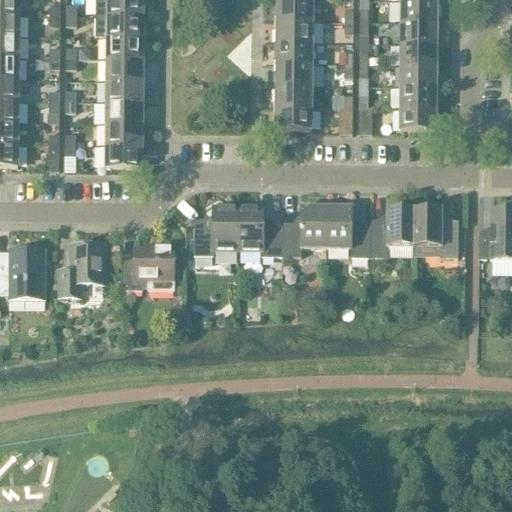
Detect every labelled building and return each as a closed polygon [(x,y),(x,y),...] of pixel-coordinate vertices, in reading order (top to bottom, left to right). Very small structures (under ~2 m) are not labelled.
[(0,0),(0,19),(18,20),(18,0),(0,0)] [(143,21),(142,0),(94,0),(95,21),(143,21)] [(312,26),(312,4),(276,4),(276,26),(312,26)] [(436,27),(436,5),(400,5),(400,27),(436,27)] [(59,20),(59,9),(49,9),(49,20),(59,20)] [(76,20),(76,10),(66,10),(66,20),(76,20)] [(353,26),(353,14),(344,14),(344,26),(353,26)] [(368,27),(368,15),(359,14),(359,26),(368,27)] [(0,41),(18,41),(18,20),(0,19),(0,41)] [(59,31),(59,20),(49,20),(49,31),(59,31)] [(76,31),(76,20),(66,20),(66,31),(76,31)] [(142,43),(143,21),(95,21),(95,42),(106,42),(142,43)] [(312,48),(312,26),(276,26),(276,47),(312,48)] [(353,38),(353,26),(344,26),(344,38),(353,38)] [(368,39),(368,27),(359,26),(359,38),(368,39)] [(436,49),(436,27),(400,27),(400,48),(436,49)] [(0,62),(18,63),(18,41),(0,41),(0,62)] [(142,64),(142,43),(106,42),(106,64),(142,64)] [(312,69),(312,48),(276,47),(276,69),(312,69)] [(436,70),(436,49),(400,48),(400,70),(436,70)] [(59,63),(59,53),(49,52),(49,63),(59,63)] [(75,64),(75,53),(65,53),(65,64),(75,64)] [(353,70),(353,58),(344,58),(344,70),(353,70)] [(367,70),(368,58),(359,58),(359,70),(367,70)] [(0,84),(18,85),(18,63),(0,62),(0,84)] [(59,74),(59,63),(49,63),(49,74),(59,74)] [(75,74),(75,64),(65,64),(65,74),(75,74)] [(142,86),(142,64),(106,64),(106,86),(142,86)] [(311,91),(312,69),(276,69),(276,91),(311,91)] [(352,82),(353,70),(344,70),(344,82),(352,82)] [(367,82),(367,70),(359,70),(358,82),(367,82)] [(435,92),(436,70),(400,70),(399,92),(435,92)] [(0,105),(18,106),(18,85),(0,84),(0,105)] [(142,108),(142,86),(106,86),(106,107),(142,108)] [(311,112),(311,91),(276,91),(275,112),(311,112)] [(435,114),(435,92),(399,92),(399,113),(435,114)] [(58,107),(58,96),(48,96),(48,106),(58,107)] [(75,107),(75,96),(65,96),(65,107),(75,107)] [(352,114),(352,102),(343,101),(343,113),(352,114)] [(367,113),(367,101),(358,101),(358,113),(367,113)] [(0,127),(17,128),(18,106),(0,105),(0,127)] [(58,117),(58,107),(48,106),(48,117),(58,117)] [(75,118),(75,107),(65,107),(65,118),(75,118)] [(141,129),(142,108),(106,107),(105,129),(141,129)] [(311,135),(311,112),(275,112),(275,134),(311,135)] [(352,139),(352,114),(343,113),(339,113),(338,139),(352,139)] [(371,139),(372,113),(367,113),(358,113),(358,139),(371,139)] [(435,136),(435,114),(399,113),(399,135),(435,136)] [(0,149),(17,149),(17,128),(0,127),(0,149)] [(141,151),(141,129),(105,129),(105,150),(141,151)] [(58,150),(58,139),(48,139),(48,150),(58,150)] [(74,150),(75,139),(65,139),(64,150),(74,150)] [(0,171),(17,172),(17,149),(0,149),(0,171)] [(58,176),(58,150),(48,150),(48,158),(45,158),(45,176),(58,176)] [(74,161),(74,150),(64,150),(64,161),(74,161)] [(141,173),(141,151),(105,150),(105,173),(141,173)] [(237,255),(237,211),(212,210),(212,223),(210,223),(207,226),(207,228),(193,228),(193,260),(213,261),(213,255),(237,255)] [(281,261),(281,229),(268,229),(268,226),(265,223),(262,223),(263,211),(237,211),(237,255),(261,255),(261,261),(281,261)] [(325,252),(326,211),(300,211),(300,224),(298,224),(295,226),(295,229),(281,229),(281,261),(301,261),(301,252),(325,252)] [(369,262),(369,224),(356,224),(356,221),(353,218),(351,218),(351,212),(326,211),(325,252),(350,253),(350,262),(369,262)] [(413,250),(414,212),(387,212),(386,224),(369,224),(369,262),(387,262),(387,250),(413,250)] [(457,263),(457,225),(440,225),(441,213),(414,212),(413,250),(439,250),(439,262),(457,263)] [(490,227),(478,234),(478,263),(511,263),(511,213),(490,213),(490,227)] [(102,288),(103,249),(72,249),(71,274),(57,274),(57,302),(80,302),(80,288),(102,288)] [(45,305),(45,253),(33,253),(30,250),(23,250),(20,253),(8,252),(8,257),(0,257),(0,299),(8,300),(8,304),(45,305)] [(173,295),(173,250),(156,250),(156,254),(134,254),(133,264),(121,264),(121,294),(141,294),(145,291),(149,294),(173,295)] [(411,267),(401,267),(401,285),(411,285),(411,267)]
